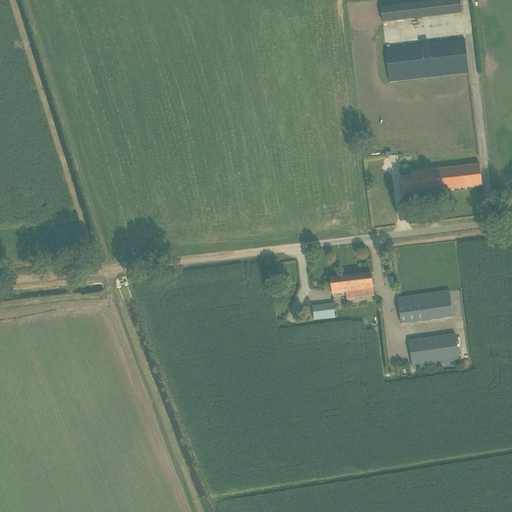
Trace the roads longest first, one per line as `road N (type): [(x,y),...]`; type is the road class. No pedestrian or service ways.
road 1 (unclassified): [(256,249),(511,219)]
road 2 (track): [(111,268),(256,249)]
